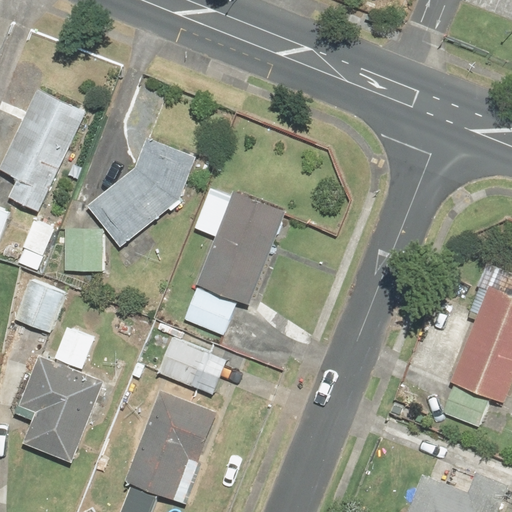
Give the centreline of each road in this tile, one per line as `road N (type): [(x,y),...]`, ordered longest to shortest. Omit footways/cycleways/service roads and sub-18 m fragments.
road 1 (residential): [(445,100),(297,511)]
road 2 (secondary): [(191,0),(445,100)]
